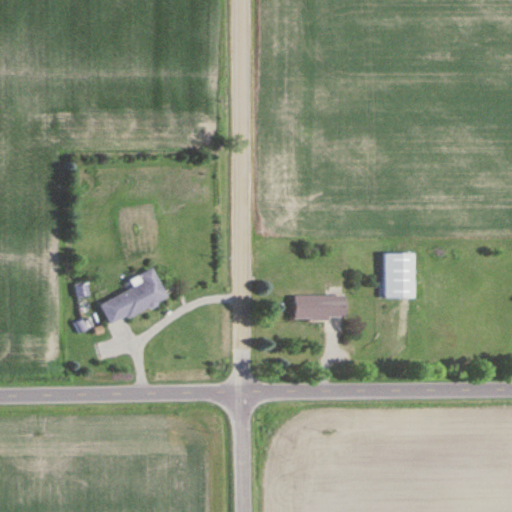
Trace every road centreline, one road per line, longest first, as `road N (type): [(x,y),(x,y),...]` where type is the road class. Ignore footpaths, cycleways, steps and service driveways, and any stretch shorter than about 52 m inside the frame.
road 1 (tertiary): [(0,395),(511,388)]
road 2 (residential): [(244,391),(239,0)]
road 3 (residential): [(245,511),(244,391)]
